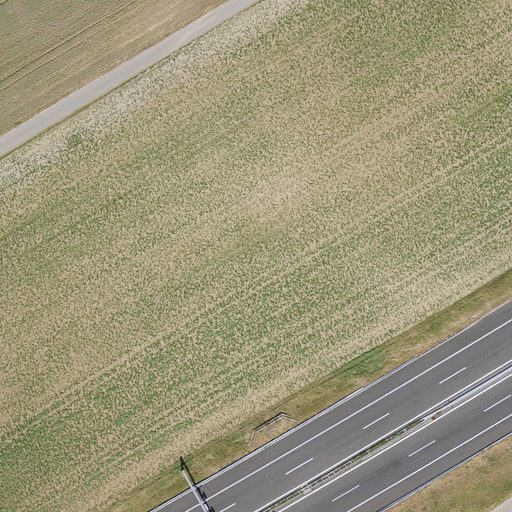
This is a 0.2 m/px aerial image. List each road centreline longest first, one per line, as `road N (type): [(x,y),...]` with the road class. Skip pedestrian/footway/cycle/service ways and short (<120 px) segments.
road 1 (motorway): [(511,338),(216,511)]
road 2 (unclassified): [(253,0),(0,150)]
road 3 (motorway): [(316,511),(511,395)]
